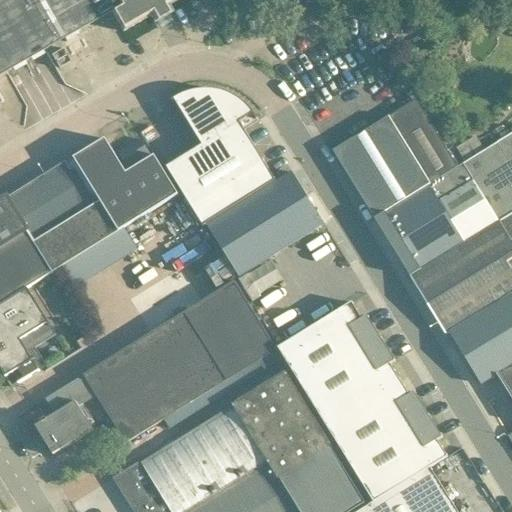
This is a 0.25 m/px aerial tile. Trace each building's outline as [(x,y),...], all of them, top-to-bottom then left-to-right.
[(0,0),(0,76),(110,13),(132,0),(0,0)] [(132,0),(110,13),(123,33),(150,17),(154,24),(171,14),(167,7),(178,0),(132,0)] [(52,56),(59,69),(71,62),(63,49),(52,56)] [(248,105),(244,103),(241,100),(238,98),(234,96),(231,95),(227,93),(223,92),(219,91),(215,91),(212,90),(208,90),(204,90),(196,91),(192,92),(189,93),(185,94),(182,96),(178,98),(173,101),(174,102),(175,101),(202,145),(167,167),(204,227),(277,181),(241,123),(254,115),(255,114),(253,111),(250,108),(248,105)] [(334,151),(375,219),(429,183),(457,165),(427,116),(400,133),(390,117),(334,151)] [(504,125),(491,133),(497,143),(510,135),(504,125)] [(465,164),(464,165),(497,221),(511,211),(511,135),(485,152),(465,164)] [(475,136),(456,149),(465,164),(485,152),(475,136)] [(67,163),(10,198),(0,204),(0,306),(29,289),(52,274),(103,242),(180,195),(155,156),(128,173),(107,139),(75,159),(79,166),(72,171),(67,163)] [(143,140),(126,150),(120,154),(128,167),(151,154),(143,140)] [(429,183),(375,219),(392,246),(393,248),(411,277),(421,271),(421,270),(464,241),(497,221),(464,165),(459,168),(457,165),(429,183)] [(208,226),(240,277),(325,225),(293,173),(208,226)] [(511,211),(497,221),(511,244),(511,211)] [(450,333),(511,293),(511,244),(497,221),(464,241),(421,270),(421,271),(411,277),(447,335),(450,333)] [(184,226),(156,242),(171,266),(198,250),(184,226)] [(236,282),(219,293),(84,376),(47,399),(56,415),(48,420),(47,418),(42,421),(43,423),(36,426),(54,455),(94,430),(80,407),(97,397),(127,443),(144,433),(260,361),(277,350),(236,282)] [(0,367),(13,388),(48,366),(36,346),(28,351),(22,340),(48,323),(50,327),(52,326),(29,289),(0,306),(0,367)] [(482,385),(498,375),(511,366),(511,293),(450,333),(482,385)] [(280,349),(304,388),(382,339),(368,316),(363,320),(353,303),(280,349)] [(391,365),(396,362),(382,339),(304,388),(327,426),(401,380),(391,365)] [(511,366),(498,375),(511,396),(511,366)] [(235,409),(143,466),(142,463),(117,479),(137,511),(353,511),(367,504),(286,374),(234,406),(235,409)] [(327,426),(351,464),(429,415),(415,393),(410,396),(401,380),(327,426)] [(438,441),(443,438),(429,415),(351,464),(375,502),(448,457),(438,441)] [(458,511),(431,468),(449,457),(448,457),(375,502),(375,503),(370,506),(359,511),(458,511)]
